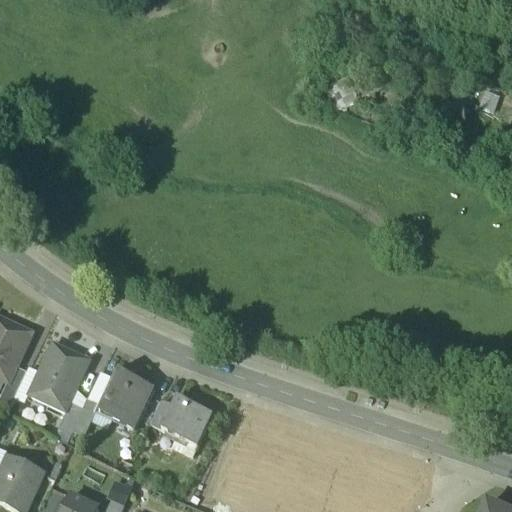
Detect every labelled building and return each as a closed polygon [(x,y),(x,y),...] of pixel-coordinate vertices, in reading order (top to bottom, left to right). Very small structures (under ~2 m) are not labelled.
[(31,336),(0,321),(0,380),(6,384),(8,384),(15,369),(31,336)] [(89,365),(52,347),(28,397),(65,415),(70,406),(89,365)] [(8,384),(6,384),(0,396),(0,406),(9,410),(26,374),(15,369),(8,384)] [(155,393),(115,374),(112,381),(99,408),(98,410),(115,418),(112,423),(135,434),(155,393)] [(112,381),(101,376),(88,403),(99,408),(112,381)] [(212,419),(176,402),(172,411),(161,434),(196,452),(212,419)] [(83,412),(70,406),(65,415),(57,431),(71,437),(83,412)] [(161,406),(150,429),(161,434),(172,411),(161,406)] [(10,455),(0,450),(0,475),(8,459),(10,455)] [(26,511),(44,477),(8,459),(0,475),(0,505),(13,511),(26,511)] [(95,511),(71,500),(64,511),(95,511)]
